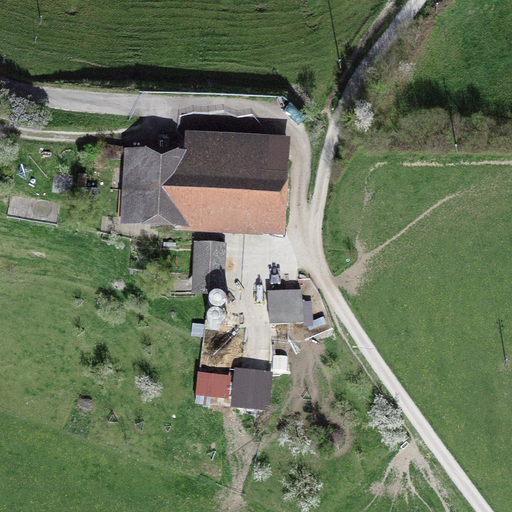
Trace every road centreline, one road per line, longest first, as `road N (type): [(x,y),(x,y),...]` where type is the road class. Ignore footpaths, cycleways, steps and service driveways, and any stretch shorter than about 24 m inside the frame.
road 1 (track): [(484,511),(344,321),(305,251),(312,190),(332,127),(410,0)]
road 2 (track): [(305,251),(301,145),(277,116),(250,105),(116,106),(0,80)]
